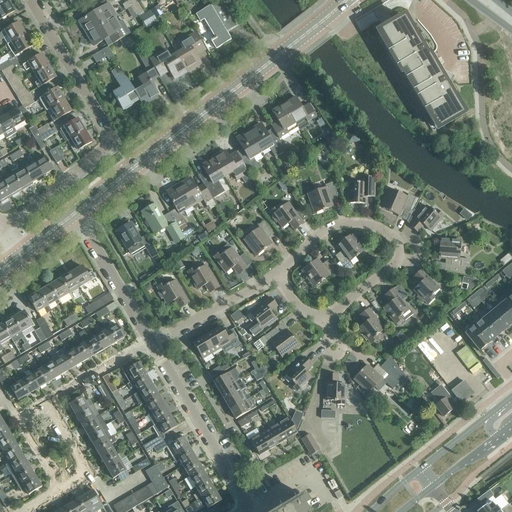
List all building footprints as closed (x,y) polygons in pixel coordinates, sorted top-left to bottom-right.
[(12,7),(7,0),(0,4),(0,20),(14,12),(14,11),(11,7),(12,7)] [(135,0),(131,0),(129,1),(132,7),(138,17),(144,14),(135,0)] [(212,42),(216,49),(231,40),(226,33),(237,26),(225,6),(232,2),(231,0),(221,0),(210,7),(210,6),(195,15),(200,22),(204,20),(215,38),(210,41),(211,42),(212,42)] [(128,2),(122,5),(125,11),(132,7),(129,1),(128,2)] [(79,22),(86,34),(114,17),(117,16),(113,9),(111,11),(107,5),(79,22)] [(151,9),(140,17),(148,28),(158,20),(151,9)] [(404,17),(375,34),(432,132),(437,129),(437,130),(463,114),(468,111),(422,33),(420,35),(408,15),(404,18),(404,17)] [(93,46),(114,34),(118,41),(130,34),(125,27),(121,29),(114,17),(86,34),(93,46)] [(9,45),(25,35),(19,23),(0,34),(0,38),(1,40),(5,38),(9,45)] [(183,50),(176,53),(188,72),(194,68),(194,67),(200,64),(194,52),(203,47),(195,33),(179,43),(183,50)] [(25,35),(9,45),(8,45),(12,52),(9,54),(12,58),(0,65),(0,69),(1,71),(2,72),(12,66),(17,63),(14,57),(32,46),(25,35)] [(107,56),(109,60),(115,57),(109,46),(92,55),(96,62),(107,56)] [(140,88),(135,92),(134,92),(139,101),(143,107),(160,97),(151,82),(158,78),(141,48),(135,51),(148,72),(137,79),(141,85),(140,88)] [(181,76),(188,72),(176,53),(170,57),(166,50),(150,60),(160,77),(169,72),(174,79),(180,75),(181,76)] [(45,60),(42,55),(24,65),(27,70),(30,68),(34,75),(49,66),(45,59),(45,60)] [(5,78),(15,72),(12,66),(2,72),(5,78)] [(53,73),(49,66),(34,75),(38,81),(35,83),(38,88),(56,78),(53,73)] [(139,101),(134,92),(135,92),(123,72),(121,73),(119,72),(117,69),(111,72),(121,89),(112,94),(123,111),(139,101)] [(19,77),(15,72),(5,78),(6,79),(8,83),(19,77)] [(22,82),(19,77),(8,83),(11,89),(22,82)] [(25,88),(22,82),(11,89),(15,94),(25,88)] [(28,93),(25,88),(15,94),(17,99),(18,99),(28,93)] [(46,111),(50,109),(65,100),(61,93),(60,93),(57,88),(39,99),(46,111)] [(21,104),(31,98),(28,93),(18,99),(18,100),(21,104)] [(24,110),(34,103),(31,98),(21,104),(22,106),(24,110)] [(295,98),(283,105),(295,124),(297,129),(316,117),(308,105),(302,109),(295,98)] [(50,109),(54,115),(50,117),(53,122),(71,112),(68,107),(69,106),(65,100),(50,109)] [(295,124),(283,105),(271,112),(277,122),(270,126),(274,133),(278,140),(292,132),(289,128),(295,124)] [(22,106),(17,109),(5,116),(13,129),(29,119),(24,110),(22,106)] [(5,116),(0,118),(0,130),(3,135),(13,129),(5,116)] [(511,141),(511,116),(501,123),(511,141)] [(71,140),(70,139),(85,131),(81,124),(78,119),(60,130),(67,142),(71,140)] [(259,123),(247,131),(260,152),(268,147),(275,158),(285,152),(285,151),(281,145),(278,140),(274,133),(267,137),(259,123)] [(40,136),(50,130),(47,125),(37,131),(40,136)] [(28,129),(34,139),(40,136),(34,126),(28,129)] [(43,141),(53,135),(57,133),(54,127),(50,130),(40,136),(43,141)] [(89,137),(85,131),(70,139),(71,140),(74,146),(71,148),(74,153),(92,142),(89,138),(89,137)] [(236,155),(248,174),(258,168),(252,157),(260,152),(247,131),(235,138),(243,151),(236,155)] [(46,147),(43,141),(40,136),(34,139),(41,150),(46,147)] [(18,148),(23,145),(20,139),(15,142),(18,148)] [(56,164),(64,159),(57,147),(49,152),(56,164)] [(17,159),(23,156),(19,150),(14,154),(17,159)] [(236,155),(230,160),(224,151),(221,153),(220,152),(213,156),(214,158),(213,158),(224,178),(232,174),(236,181),(241,178),(244,184),(251,180),(248,174),(236,155)] [(12,162),(17,159),(14,154),(9,157),(12,162)] [(42,177),(53,170),(45,157),(39,161),(35,156),(31,158),(31,159),(34,164),(42,177)] [(203,185),(212,200),(224,193),(218,182),(224,178),(213,158),(201,166),(206,175),(199,179),(203,185)] [(23,170),(31,183),(42,177),(34,164),(31,159),(21,165),(24,170),(23,170)] [(13,176),(21,189),(22,191),(29,187),(28,185),(31,183),(23,170),(24,170),(20,164),(16,167),(17,169),(11,173),(13,176)] [(13,176),(3,182),(2,183),(10,196),(11,195),(12,197),(18,193),(17,191),(21,189),(13,176)] [(10,196),(2,183),(3,182),(0,177),(0,202),(1,204),(7,200),(6,198),(10,196)] [(375,195),(375,178),(360,178),(360,184),(347,183),(347,203),(367,204),(367,196),(369,195),(375,195)] [(178,186),(190,207),(202,200),(204,204),(212,200),(203,185),(196,189),(190,179),(182,183),(183,185),(179,187),(178,186)] [(331,199),(331,198),(337,196),(332,182),(324,185),(325,188),(307,195),(314,214),(333,207),(330,199),(331,199)] [(179,214),(190,207),(178,186),(177,186),(178,188),(174,190),(173,188),(166,193),(175,209),(169,213),(177,228),(185,224),(179,214)] [(403,209),(404,208),(409,210),(415,197),(407,194),(406,197),(388,189),(380,208),(399,216),(402,208),(403,209)] [(282,228),(291,221),(297,228),(303,223),(288,203),(280,209),(278,207),(270,212),(273,217),(271,218),(276,223),(277,222),(282,228)] [(222,204),(216,207),(220,214),(226,211),(222,204)] [(162,217),(154,205),(141,212),(146,220),(144,222),(144,224),(146,227),(148,228),(150,228),(154,235),(164,229),(167,230),(172,240),(174,239),(176,244),(183,239),(177,229),(177,228),(169,213),(162,217)] [(425,206),(415,218),(409,225),(416,231),(422,224),(430,231),(443,216),(436,210),(433,213),(425,206)] [(267,237),(268,235),(272,232),(263,221),(257,226),(259,228),(244,240),(256,256),(272,244),(267,238),(267,237)] [(139,240),(129,224),(116,231),(125,246),(130,255),(144,247),(151,259),(157,255),(146,236),(139,240)] [(346,272),(353,267),(349,262),(365,250),(352,234),(337,246),(341,253),(341,255),(336,258),(346,272)] [(468,268),(469,259),(459,259),(460,240),(440,239),(439,258),(446,259),(446,260),(447,261),(447,271),(467,276),(468,268)] [(240,274),(247,268),(231,248),(223,255),(221,252),(213,258),(225,273),(234,266),(240,274)] [(504,265),(511,257),(511,256),(509,253),(501,261),(504,265)] [(313,287),(329,276),(331,278),(337,273),(329,262),(324,266),(323,265),(322,266),(317,259),(301,271),(313,287)] [(211,292),(219,287),(206,266),(197,271),(195,268),(187,273),(197,290),(207,284),(211,292)] [(71,273),(80,287),(90,281),(82,267),(71,273)] [(502,272),(504,275),(510,270),(508,267),(502,272)] [(415,276),(422,282),(413,291),(419,296),(417,297),(422,302),(424,301),(427,305),(434,298),(432,295),(439,288),(421,270),(415,276)] [(61,279),(69,294),(80,287),(71,273),(61,279)] [(493,283),(500,278),(497,275),(491,280),(493,283)] [(469,291),(476,286),(477,280),(463,277),(462,283),(468,284),(466,290),(469,291)] [(61,279),(50,286),(58,300),(69,294),(61,279)] [(487,288),(493,283),(491,280),(485,285),(487,288)] [(167,305),(177,299),(181,307),(188,303),(176,281),(167,286),(165,283),(157,288),(159,292),(157,294),(161,300),(163,298),(167,305)] [(50,286),(39,292),(48,306),(54,303),(56,305),(60,303),(58,300),(50,286)] [(413,314),(409,309),(399,296),(393,289),(387,294),(392,302),(383,309),(395,324),(403,319),(404,321),(413,314)] [(480,289),(474,294),(477,297),(483,292),(480,289)] [(39,292),(28,298),(37,313),(44,309),(47,314),(51,312),(48,306),(39,292)] [(474,294),(468,299),(471,302),(477,297),(474,294)] [(255,321),(247,327),(254,336),(262,330),(262,329),(275,319),(270,312),(268,310),(275,304),(270,298),(263,303),(250,313),(255,321)] [(94,311),(104,305),(101,299),(91,305),(94,311)] [(511,306),(506,300),(498,307),(511,323),(511,306)] [(464,303),(458,308),(460,311),(466,306),(464,303)] [(88,315),(94,311),(91,305),(85,309),(88,315)] [(504,331),(511,324),(511,323),(498,307),(490,313),(504,331)] [(98,320),(109,313),(106,308),(95,314),(98,320)] [(454,316),(460,311),(458,308),(451,313),(454,316)] [(384,329),(369,309),(362,314),(368,322),(358,329),(363,335),(361,336),(365,341),(367,340),(370,344),(378,338),(376,336),(384,329)] [(13,318),(22,333),(32,326),(24,312),(13,318)] [(504,331),(490,313),(481,320),(496,338),(504,331)] [(73,324),(77,321),(74,315),(69,318),(73,324)] [(88,326),(93,323),(90,317),(85,320),(88,326)] [(13,318),(2,325),(11,339),(22,333),(13,318)] [(46,339),(52,336),(42,318),(36,322),(40,329),(46,339)] [(67,327),(73,324),(69,318),(64,322),(67,327)] [(83,329),(88,326),(85,320),(79,323),(83,329)] [(487,345),(496,338),(481,320),(473,327),(487,345)] [(116,325),(111,328),(108,322),(103,325),(106,331),(114,344),(124,338),(123,336),(126,335),(122,328),(119,330),(116,325)] [(0,345),(11,339),(2,325),(1,323),(0,323),(0,345)] [(221,327),(211,332),(221,348),(231,343),(230,342),(235,339),(230,331),(225,334),(221,327)] [(479,351),(487,345),(473,327),(465,334),(479,351)] [(41,343),(46,339),(40,329),(34,332),(41,343)] [(257,351),(266,344),(270,342),(282,358),(298,346),(286,330),(279,335),(279,334),(277,334),(274,329),(253,345),(257,351)] [(67,338),(72,335),(69,330),(64,333),(67,338)] [(85,343),(92,357),(103,350),(95,337),(89,341),(84,331),(79,334),(85,343)] [(106,331),(95,337),(103,350),(114,344),(106,331)] [(409,342),(405,337),(401,331),(396,336),(404,346),(409,342)] [(221,348),(211,332),(202,338),(212,354),(221,348)] [(61,341),(67,338),(64,333),(58,336),(61,341)] [(202,360),(212,354),(202,338),(193,343),(202,360)] [(25,352),(31,349),(27,343),(22,346),(25,352)] [(46,351),(51,348),(48,343),(42,346),(46,351)] [(74,350),(82,363),(92,357),(85,343),(74,350)] [(40,354),(46,351),(42,346),(37,349),(40,354)] [(467,346),(457,353),(468,368),(477,361),(467,346)] [(71,369),(82,363),(74,350),(67,354),(64,349),(60,351),(63,356),(71,369)] [(60,376),(71,369),(63,356),(60,351),(55,354),(59,359),(53,362),(60,376)] [(9,361),(15,358),(11,353),(6,356),(9,361)] [(25,363),(30,360),(26,355),(21,358),(25,363)] [(4,364),(9,361),(6,356),(1,359),(4,364)] [(310,363),(304,357),(285,375),(292,382),(290,385),(296,392),(300,388),(302,390),(307,385),(305,383),(311,378),(303,370),(310,363)] [(19,367),(25,363),(21,358),(16,361),(19,367)] [(42,369),(50,382),(60,376),(53,362),(52,363),(50,359),(39,365),(42,369)] [(120,368),(129,383),(145,374),(139,363),(134,366),(131,361),(120,368)] [(484,386),(491,380),(479,364),(472,370),(484,386)] [(368,393),(382,379),(384,381),(389,375),(379,366),(375,370),(374,370),(373,371),(367,365),(354,380),(368,393)] [(31,375),(39,388),(50,382),(42,369),(31,375)] [(219,391),(235,382),(239,379),(237,375),(237,374),(234,369),(213,382),(219,391)] [(0,383),(3,389),(9,386),(0,370),(0,383)] [(17,376),(28,395),(39,388),(31,375),(26,378),(23,373),(17,376)] [(130,390),(135,387),(138,392),(151,384),(145,374),(129,383),(127,385),(130,390)] [(111,394),(117,391),(107,375),(102,378),(111,394)] [(335,376),(326,375),(325,401),(336,401),(335,405),(345,405),(345,400),(347,400),(348,393),(346,393),(346,385),(334,385),(335,376)] [(10,388),(18,401),(28,395),(17,376),(12,380),(15,385),(10,388)] [(241,383),(239,379),(235,382),(219,391),(224,401),(240,391),(246,388),(243,384),(241,383)] [(451,391),(461,404),(473,394),(464,382),(451,391)] [(158,395),(151,384),(138,392),(141,397),(136,400),(140,406),(145,403),(158,395)] [(97,388),(103,399),(109,395),(102,385),(97,388)] [(111,394),(114,399),(118,404),(123,401),(120,396),(117,391),(111,394)] [(224,401),(230,410),(246,400),(240,391),(224,401)] [(440,402),(433,393),(429,397),(436,405),(434,406),(443,418),(454,409),(445,398),(440,402)] [(106,404),(112,401),(109,395),(103,399),(106,404)] [(164,406),(158,395),(145,403),(151,414),(164,406)] [(92,405),(89,399),(85,402),(82,397),(69,405),(75,415),(92,405)] [(230,410),(235,420),(256,407),(250,398),(246,400),(230,410)] [(121,410),(126,406),(123,401),(118,404),(121,410)] [(95,410),(92,405),(75,415),(81,426),(94,418),(99,416),(95,410)] [(153,427),(170,417),(164,406),(151,414),(147,416),(153,427)] [(116,420),(121,417),(118,411),(113,415),(116,420)] [(99,416),(94,418),(81,426),(88,437),(105,426),(99,415),(99,416)] [(241,428),(252,421),(250,419),(248,416),(237,423),(241,428)] [(119,425),(124,422),(121,417),(116,420),(119,425)] [(130,426),(136,423),(133,417),(127,420),(130,426)] [(170,417),(153,427),(159,437),(160,437),(167,433),(177,427),(170,417)] [(287,417),(278,423),(289,441),(294,438),(293,436),(297,434),(287,417)] [(0,439),(10,434),(3,423),(0,425),(0,439)] [(133,431),(139,428),(136,423),(130,426),(133,431)] [(278,423),(269,429),(278,445),(287,439),(288,441),(289,441),(278,423)] [(108,431),(105,426),(88,437),(94,448),(107,440),(111,438),(107,432),(108,431)] [(259,434),(269,450),(278,445),(269,429),(259,434)] [(129,441),(134,438),(131,433),(125,436),(129,441)] [(159,437),(143,447),(146,452),(170,438),(167,433),(160,437),(159,437)] [(16,445),(10,434),(0,439),(0,454),(3,453),(16,445)] [(269,450),(259,434),(250,440),(259,456),(269,450)] [(314,462),(323,457),(309,435),(301,439),(314,462)] [(111,438),(107,440),(94,448),(100,458),(113,450),(110,445),(116,442),(113,436),(111,437),(111,438)] [(173,443),(166,448),(172,458),(189,448),(183,437),(173,443)] [(131,446),(137,443),(134,438),(129,441),(131,446)] [(170,438),(146,452),(146,453),(153,448),(156,454),(166,448),(173,443),(170,438)] [(22,455),(16,445),(3,453),(9,463),(22,455)] [(196,459),(189,448),(172,458),(175,463),(179,461),(182,467),(196,459)] [(117,456),(113,450),(100,458),(107,469),(120,461),(125,458),(122,453),(117,456)] [(12,476),(29,466),(22,455),(9,463),(14,471),(10,473),(12,476)] [(125,458),(120,461),(107,469),(113,479),(126,471),(123,466),(129,463),(126,458),(125,458)] [(135,473),(150,465),(146,459),(132,468),(135,473)] [(202,469),(196,459),(182,467),(189,477),(202,469)] [(160,473),(165,470),(162,465),(156,468),(158,471),(160,473)] [(22,484),(35,477),(29,466),(12,476),(15,480),(18,478),(22,484)] [(145,472),(148,477),(158,471),(156,468),(155,466),(145,472)] [(202,469),(189,477),(195,488),(208,480),(202,469)] [(168,488),(160,473),(158,471),(148,477),(152,483),(158,494),(168,488)] [(22,484),(17,487),(20,492),(25,489),(28,495),(41,487),(35,477),(22,484)] [(171,487),(177,484),(174,479),(168,482),(171,487)] [(214,491),(208,480),(195,488),(198,493),(193,496),(196,502),(214,491)] [(332,491),(337,487),(333,480),(327,483),(332,491)] [(152,483),(147,486),(153,497),(158,494),(152,483)] [(175,493),(180,489),(177,484),(171,487),(175,493)] [(142,489),(148,500),(153,497),(147,486),(142,489)] [(137,492),(143,503),(143,502),(148,500),(142,489),(137,492)] [(489,490),(477,500),(481,505),(493,496),(489,490)] [(93,491),(82,497),(90,510),(101,504),(93,491)] [(190,506),(184,509),(186,511),(193,511),(203,506),(207,511),(208,511),(214,509),(213,506),(221,501),(214,491),(196,502),(190,506)] [(338,500),(343,497),(339,491),(334,494),(338,500)] [(132,495),(138,505),(143,503),(137,492),(132,495)] [(0,499),(6,509),(12,505),(5,495),(0,497),(0,499)] [(133,508),(137,506),(138,505),(132,495),(127,498),(133,508)] [(306,511),(307,511),(311,509),(304,496),(276,511),(306,511)] [(76,511),(87,511),(90,510),(82,497),(72,503),(76,511)] [(127,498),(122,501),(128,511),(133,508),(127,498)] [(184,509),(190,506),(186,500),(181,503),(184,509)] [(126,511),(128,511),(122,501),(117,504),(122,511),(126,511)] [(141,511),(147,508),(143,502),(143,503),(138,505),(137,506),(141,511)] [(498,511),(499,511),(496,507),(495,507),(491,502),(487,506),(486,505),(477,511),(498,511)] [(62,511),(76,511),(72,503),(61,510),(62,511)] [(182,511),(177,503),(162,511),(182,511)]
